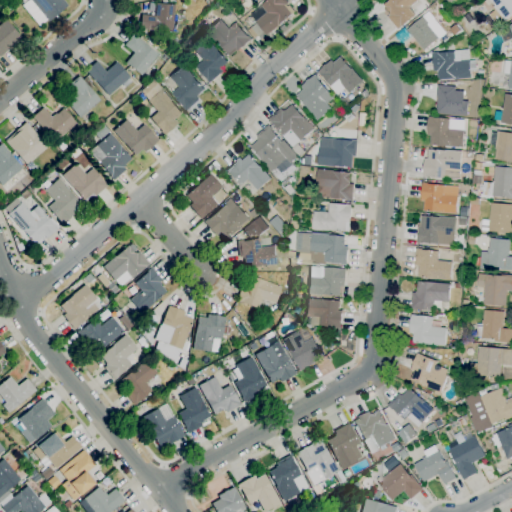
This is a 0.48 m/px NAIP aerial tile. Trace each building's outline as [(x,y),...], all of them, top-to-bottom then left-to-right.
[(39,26),(22,5),(27,0),(63,0),(68,5),(48,21),(47,19),(39,26)] [(268,36),(256,23),(258,21),(252,15),(269,0),(286,0),(289,3),(286,5),(288,7),(289,6),(295,12),(268,36)] [(398,30),(388,17),(390,15),(389,14),(390,13),(384,5),(389,0),(418,0),(410,7),(416,15),(398,30)] [(511,16),(498,26),(490,15),(495,11),(493,8),(495,6),(490,0),(511,0),(511,16)] [(171,32),(139,28),(141,14),(155,16),(156,3),(174,5),(171,32)] [(424,51),(407,30),(424,17),(429,23),(434,19),(446,33),(440,39),(439,38),(424,51)] [(0,57),(0,24),(6,19),(22,38),(0,57)] [(230,56),(219,43),(218,44),(206,31),(220,19),(230,30),(231,29),(230,28),(237,23),(238,24),(237,25),(247,37),(248,36),(251,40),(238,51),(237,50),(230,56)] [(456,35),(451,29),(457,25),(461,31),(456,35)] [(255,39),(248,31),(252,28),(258,36),(255,39)] [(141,75),(125,62),(133,53),(124,45),(133,33),(158,54),(141,75)] [(210,84),(207,80),(208,80),(197,68),(196,68),(190,62),(198,54),(194,49),(206,38),(223,56),(222,57),(223,58),(224,57),(225,58),(224,59),(228,63),(221,69),(223,72),(210,84)] [(439,80),(438,71),(435,72),(433,53),(439,52),(439,53),(455,52),(455,51),(469,50),(470,62),(475,61),(476,71),(471,72),(471,78),(455,79),(439,80)] [(350,93),(344,87),(337,93),(322,76),(321,77),(318,72),(331,60),(334,63),(341,57),(351,70),(352,69),(363,81),(350,93)] [(511,88),(511,60),(504,60),(502,73),(509,74),(507,88),(511,88)] [(108,95),(86,70),(96,61),(105,71),(116,62),(129,77),(108,95)] [(187,111),(183,107),(184,106),(172,93),(179,87),(170,77),(183,65),(194,77),(194,78),(204,90),(197,96),(198,97),(196,98),(199,101),(187,111)] [(318,121),(307,108),(308,108),(297,96),(304,90),(301,87),(307,82),(306,82),(309,79),(310,80),(315,75),(318,79),(317,79),(334,98),(328,104),(331,109),(318,121)] [(79,117),(66,103),(76,94),(68,85),(78,76),(99,100),(79,117)] [(164,135),(160,131),(161,130),(150,118),(157,112),(147,101),(148,100),(141,91),(153,80),(161,89),(161,88),(172,101),(172,102),(182,114),(175,120),(178,123),(164,135)] [(468,116),(437,114),(438,98),(437,97),(437,86),(443,86),(456,87),(455,91),(464,92),(464,101),(469,102),(468,116)] [(511,125),(501,124),(502,121),(495,120),(496,111),(503,112),(505,94),(511,95),(511,125)] [(300,158),(292,148),(293,147),(283,136),(283,135),(273,123),(272,124),(269,120),(281,109),(283,111),(284,110),(285,111),(292,105),(303,117),(305,115),(314,126),(312,127),(314,129),(298,143),(306,153),(300,158)] [(54,142),(32,116),(43,107),(51,118),(62,108),(75,123),(54,142)] [(463,148),(434,146),(434,138),(431,138),(431,134),(427,134),(428,117),(433,117),(433,118),(450,119),(450,129),(464,130),(463,148)] [(135,155),(113,130),(126,119),(136,131),(143,125),(154,136),(155,136),(158,140),(145,152),(142,148),(135,155)] [(26,164),(5,140),(25,122),(46,146),(26,164)] [(113,180),(109,176),(110,175),(89,151),(101,141),(93,132),(102,124),(109,131),(107,133),(109,135),(110,134),(121,146),(120,147),(131,158),(124,164),(125,165),(123,167),(125,170),(113,180)] [(277,178),(261,159),(262,159),(251,146),(259,139),(256,136),(269,125),(273,130),(272,131),(282,142),(284,141),(298,157),(291,163),(293,164),(277,178)] [(511,161),(495,159),(497,145),(492,144),(493,133),(497,133),(497,131),(511,134),(511,132),(511,161)] [(352,168),(335,166),(335,167),(318,166),(321,138),(352,141),(352,140),(358,141),(356,157),(353,157),(352,168)] [(1,185),(0,183),(0,144),(1,144),(21,168),(1,185)] [(74,158),(70,153),(76,147),(81,152),(74,158)] [(460,180),(429,177),(429,178),(423,177),(425,159),(428,159),(429,150),(445,151),(462,152),(460,180)] [(258,191),(248,180),(241,186),(230,173),(229,174),(226,170),(232,165),(231,165),(234,162),(235,162),(240,158),(242,160),(249,155),(260,167),(261,166),(271,179),(258,191)] [(83,200),(61,175),(75,163),(85,174),(92,168),(97,173),(99,171),(104,177),(102,179),(107,185),(106,185),(95,196),(93,193),(91,194),(91,193),(83,200)] [(511,199),(508,199),(508,198),(493,196),(493,197),(483,196),(484,182),(495,183),(495,180),(494,180),(495,167),(511,168),(511,199)] [(353,201),(330,198),(320,197),(323,170),(334,171),(334,172),(351,173),(350,184),(354,185),(353,201)] [(200,218),(189,205),(192,202),(186,196),(198,185),(197,185),(210,173),(222,187),(211,197),(217,204),(200,218)] [(306,181),(300,179),(301,173),(308,174),(306,181)] [(61,223),(47,206),(54,200),(45,190),(58,178),(70,191),(69,191),(81,206),(69,216),(70,217),(67,220),(66,220),(61,223)] [(457,214),(424,211),(425,202),(421,201),(423,183),(428,184),(459,187),(457,214)] [(290,196),(284,189),(289,185),(295,191),(290,196)] [(225,241),(218,233),(215,235),(211,230),(210,231),(208,228),(208,227),(203,221),(207,218),(208,219),(231,199),(237,206),(238,205),(245,213),(246,212),(250,218),(225,241)] [(36,246),(23,231),(8,214),(21,202),(30,212),(37,205),(44,212),(43,213),(49,219),(51,217),(58,225),(56,227),(57,229),(46,238),(45,238),(36,246)] [(511,233),(489,232),(491,203),(511,205),(511,204),(511,233)] [(345,232),(313,230),(314,212),(329,213),(330,204),(346,205),(346,204),(351,204),(350,223),(346,223),(345,232)] [(255,219),(250,213),(256,208),(261,214),(255,219)] [(454,246),(423,243),(423,244),(417,243),(418,227),(420,227),(421,216),(439,218),(439,216),(456,218),(454,246)] [(347,265),(342,265),(342,264),(325,262),(310,261),(311,252),(312,234),(329,235),(329,236),(345,237),(345,246),(348,246),(347,265)] [(245,267),(244,258),(242,258),(242,257),(239,257),(237,241),(243,240),(243,241),(259,239),(260,248),(275,247),(277,264),(245,267)] [(511,270),(500,270),(501,267),(488,266),(488,270),(480,269),(482,252),(488,253),(488,249),(490,249),(491,239),(511,240),(509,257),(511,257),(511,270)] [(120,286),(103,266),(115,256),(115,257),(127,246),(134,253),(135,252),(136,253),(138,251),(149,264),(145,267),(132,278),(130,277),(120,286)] [(451,281),(435,279),(435,278),(418,277),(419,267),(418,267),(418,266),(415,265),(416,249),(422,249),(422,250),(439,252),(438,261),(452,262),(451,281)] [(141,313),(130,299),(141,290),(134,283),(147,272),(146,271),(151,267),(161,280),(159,282),(161,284),(160,284),(165,291),(153,301),(154,302),(141,313)] [(340,297),(308,294),(310,267),(337,269),(337,268),(346,269),(345,287),(341,286),(340,297)] [(88,283),(84,277),(89,273),(93,278),(88,283)] [(105,287),(96,277),(101,273),(109,283),(105,287)] [(507,305),(484,304),(485,288),(478,288),(479,274),(486,275),(501,276),(501,275),(511,275),(511,291),(507,291),(507,305)] [(257,308),(236,300),(242,285),(244,286),(245,285),(246,285),(250,275),(280,287),(274,303),(261,298),(257,308)] [(433,311),(412,310),(412,293),(415,293),(415,292),(418,292),(418,282),(451,284),(450,302),(442,302),(441,308),(433,308),(433,311)] [(74,330),(62,315),(65,313),(60,305),(72,295),(71,295),(85,284),(96,299),(85,307),(88,310),(87,311),(90,315),(77,325),(78,326),(74,330)] [(335,335),(326,334),(327,327),(304,325),(307,298),(324,300),(340,302),(339,311),(342,311),(340,329),(336,328),(335,335)] [(172,359),(161,355),(166,343),(154,339),(159,326),(161,326),(168,306),(184,312),(183,315),(192,319),(186,334),(189,335),(187,340),(185,339),(184,341),(188,342),(185,350),(176,347),(172,359)] [(511,342),(495,341),(495,340),(482,339),(482,338),(476,337),(478,324),(482,325),(482,321),(484,321),(485,310),(505,312),(503,329),(511,329),(511,342)] [(126,329),(118,319),(123,314),(132,325),(126,329)] [(209,352),(192,349),(197,316),(206,318),(207,314),(225,317),(224,322),(221,338),(212,337),(209,352)] [(446,346),(413,344),(414,333),(410,333),(411,315),(416,315),(416,316),(433,317),(432,327),(447,328),(446,346)] [(93,354),(76,333),(94,319),(99,326),(111,317),(122,331),(109,341),(93,354)] [(143,335),(138,329),(146,323),(151,328),(143,335)] [(301,371),(291,353),(290,354),(282,339),(298,331),(305,343),(313,339),(321,353),(322,353),(325,358),(301,371)] [(114,380),(103,367),(106,365),(105,364),(106,363),(100,356),(112,345),(125,334),(136,348),(125,358),(131,365),(117,376),(118,377),(114,380)] [(0,358),(1,360),(8,356),(0,341),(0,358)] [(271,383),(255,354),(278,341),(295,373),(281,382),(279,378),(271,383)] [(252,350),(249,345),(254,342),(257,347),(252,350)] [(497,384),(490,383),(491,377),(477,376),(478,374),(470,373),(471,363),(478,364),(479,347),(511,349),(511,365),(502,364),(500,377),(498,377),(497,384)] [(440,397),(434,394),(436,391),(426,387),(426,386),(411,380),(414,372),(411,370),(413,364),(414,360),(415,360),(417,354),(438,362),(436,366),(448,370),(446,375),(448,376),(440,397)] [(244,402),(233,383),(237,380),(232,370),(236,368),(235,365),(250,356),(258,371),(257,372),(265,386),(257,390),(259,393),(244,402)] [(133,404),(123,392),(126,390),(125,389),(126,388),(119,380),(145,359),(156,374),(145,383),(151,390),(133,404)] [(170,371),(166,367),(169,362),(174,366),(170,371)] [(185,372),(178,367),(181,363),(187,364),(185,372)] [(8,413),(2,405),(5,402),(0,396),(0,383),(9,376),(17,386),(26,378),(36,390),(8,413)] [(213,414),(198,385),(214,377),(220,389),(229,384),(240,405),(226,412),(225,409),(223,410),(223,409),(213,414)] [(491,387),(491,386),(499,384),(500,389),(501,389),(506,401),(511,398),(511,417),(506,420),(505,419),(503,419),(505,423),(493,428),(492,427),(476,433),(470,418),(472,417),(464,398),(491,387)] [(187,433),(185,428),(177,413),(186,409),(179,395),(194,387),(209,416),(202,420),(203,421),(200,423),(202,426),(187,433)] [(419,428),(408,418),(406,421),(393,409),(393,410),(388,406),(399,394),(401,396),(402,395),(403,395),(410,389),(422,400),(422,399),(435,411),(419,428)] [(29,443),(20,432),(25,428),(20,422),(19,423),(17,420),(18,419),(17,418),(42,398),(54,414),(46,420),(51,426),(29,443)] [(160,448),(143,416),(158,408),(165,421),(173,417),(181,431),(181,430),(184,435),(160,448)] [(371,453),(363,441),(364,440),(353,421),(369,412),(371,415),(379,411),(387,425),(395,439),(371,453)] [(460,427),(458,422),(464,419),(466,423),(460,427)] [(341,469),(326,440),(334,436),(334,435),(336,434),(334,430),(348,423),(358,443),(354,445),(360,457),(356,459),(357,461),(341,469)] [(429,433),(426,428),(434,424),(437,429),(429,433)] [(511,457),(507,460),(503,450),(502,451),(500,447),(498,448),(492,436),(497,434),(509,429),(508,426),(511,424),(511,457)] [(55,468),(46,457),(41,461),(32,451),(37,447),(37,446),(52,433),(53,434),(56,432),(64,442),(72,436),(80,447),(55,468)] [(464,481),(455,465),(457,464),(449,450),(451,450),(445,440),(460,432),(464,439),(468,437),(470,439),(475,436),(485,456),(472,464),(477,473),(464,481)] [(339,484),(333,474),(322,480),(320,477),(312,482),(296,452),(302,449),(301,448),(305,446),(305,447),(311,444),(310,443),(321,438),(324,443),(323,444),(337,471),(339,470),(345,481),(339,484)] [(73,500),(61,485),(67,480),(59,470),(83,449),(95,464),(86,472),(94,482),(73,500)] [(403,460),(398,453),(404,449),(409,456),(403,460)] [(445,485),(439,474),(424,482),(415,465),(424,460),(423,459),(426,457),(427,458),(439,452),(445,463),(447,462),(456,479),(445,485)] [(283,501),(275,487),(276,486),(268,472),(275,468),(274,466),(277,465),(275,462),(290,454),(293,460),(292,460),(300,475),(301,475),(307,487),(298,492),(299,493),(283,501)] [(0,495),(0,461),(3,459),(20,479),(0,495)] [(392,501),(378,483),(401,464),(410,476),(412,475),(423,489),(411,500),(404,491),(392,501)] [(45,480),(40,473),(48,467),(53,473),(45,480)] [(264,511),(257,499),(248,503),(240,489),(239,490),(236,485),(253,476),(255,479),(264,474),(271,488),(272,488),(280,503),(264,511)] [(53,489),(46,481),(53,475),(60,483),(53,489)] [(104,487),(100,482),(104,478),(109,483),(104,487)] [(39,511),(21,511),(19,510),(16,511),(5,511),(1,507),(27,485),(37,498),(42,493),(50,502),(44,507),(45,507),(39,511)] [(109,511),(87,511),(80,502),(98,487),(102,492),(103,491),(107,495),(114,489),(124,500),(109,511)] [(216,511),(211,503),(219,499),(217,495),(223,492),(223,491),(226,489),(227,490),(233,487),(235,491),(243,506),(235,511),(216,511)] [(360,511),(364,499),(397,508),(395,511),(360,511)] [(67,508),(63,504),(68,500),(71,504),(67,508)]
